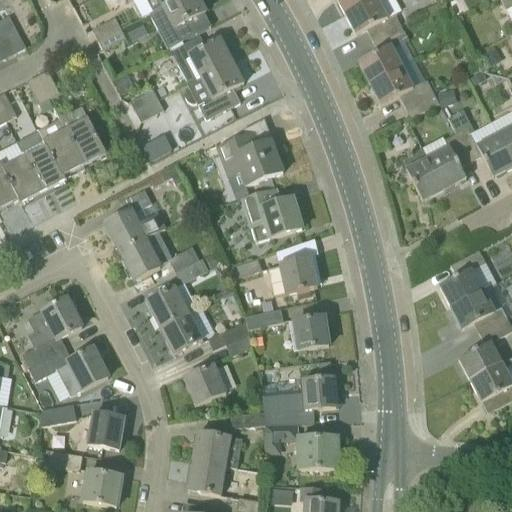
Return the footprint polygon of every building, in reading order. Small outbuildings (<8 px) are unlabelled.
[(156,0),(162,10),(181,0),(144,0),(145,1),(146,0),(156,0)] [(198,37),(191,23),(206,15),(197,0),(181,0),(162,10),(173,32),(181,46),(198,37)] [(335,0),(344,17),(377,0),(376,0),(335,0)] [(372,44),(401,29),(395,18),(388,21),(377,0),(344,17),(356,39),(366,34),(372,44)] [(511,0),(502,0),(500,1),(507,14),(511,10),(511,0)] [(0,11),(0,24),(9,20),(4,10),(0,11)] [(0,28),(15,57),(26,52),(9,20),(0,24),(0,28)] [(97,44),(121,32),(115,21),(92,34),(97,44)] [(0,53),(5,63),(15,57),(0,28),(0,53)] [(370,88),(402,71),(390,48),(407,40),(401,29),(372,44),(378,55),(358,66),(370,88)] [(121,32),(97,44),(103,54),(127,42),(121,32)] [(188,88),(232,65),(220,43),(205,51),(199,40),(171,55),(188,88)] [(232,65),(188,88),(187,88),(189,92),(186,95),(185,99),(186,101),(187,104),(190,106),(192,107),(197,107),(206,124),(239,107),(232,93),(244,87),(232,65)] [(405,111),(434,96),(433,95),(428,85),(427,84),(412,92),(402,71),(370,88),(381,109),(399,100),(405,111)] [(37,80),(49,103),(60,97),(48,74),(37,80)] [(482,75),(470,81),(474,88),(486,82),(482,75)] [(113,83),(121,99),(135,92),(127,76),(113,83)] [(49,103),(37,80),(27,85),(35,100),(32,102),(34,107),(37,105),(43,117),(54,112),(49,103)] [(135,116),(158,104),(153,93),(130,105),(135,116)] [(454,93),(438,97),(441,109),(457,105),(454,93)] [(434,96),(405,111),(411,122),(439,107),(434,96)] [(0,99),(0,115),(5,125),(16,120),(4,97),(0,99)] [(158,104),(135,116),(141,126),(164,114),(158,104)] [(60,122),(85,169),(106,158),(87,122),(81,111),(60,122)] [(511,112),(511,113),(511,114),(511,132),(498,140),(511,165),(511,112)] [(511,171),(511,165),(498,140),(478,150),(459,115),(448,121),(456,137),(471,166),(481,160),(493,182),(511,171)] [(64,180),(85,169),(60,122),(38,133),(46,149),(63,180),(64,180)] [(460,171),(471,166),(456,137),(444,144),(447,149),(428,160),(427,161),(444,194),(466,182),(460,171)] [(263,196),(275,193),(271,181),(283,176),(271,145),(249,153),(244,142),(217,155),(228,183),(240,178),(245,190),(259,185),(263,196)] [(63,180),(46,149),(24,160),(43,196),(66,185),(64,180),(63,180)] [(427,161),(428,160),(423,151),(400,163),(403,179),(407,177),(422,205),(444,194),(427,161)] [(20,208),(43,196),(24,160),(3,171),(3,172),(19,203),(18,203),(20,208)] [(3,172),(3,171),(1,167),(0,167),(0,212),(18,203),(19,203),(3,172)] [(183,184),(176,171),(176,170),(150,183),(154,190),(172,181),(176,188),(183,184)] [(275,193),(263,196),(240,203),(249,233),(251,232),(256,247),(302,233),(292,202),(279,206),(275,193)] [(120,256),(147,242),(146,241),(166,231),(158,217),(139,227),(133,215),(151,206),(144,194),(123,205),(129,215),(105,228),(120,256)] [(147,242),(120,256),(134,284),(162,270),(147,242)] [(175,275),(200,262),(194,250),(168,263),(175,275)] [(450,311),(483,294),(472,273),(485,266),(479,254),(450,269),(457,280),(439,289),(450,311)] [(218,255),(205,261),(211,271),(223,265),(218,255)] [(310,260),(291,265),(278,268),(279,271),(268,273),(273,298),(284,295),(285,299),(317,292),(310,260)] [(200,262),(175,275),(181,288),(207,275),(200,262)] [(232,283),(262,274),(258,262),(228,272),(232,283)] [(159,332),(188,317),(175,291),(145,306),(159,332)] [(479,338),(507,323),(501,311),(494,314),(483,294),(450,311),(462,333),(473,327),(479,338)] [(29,372),(66,353),(60,342),(82,331),(67,302),(28,322),(35,336),(28,340),(35,353),(22,359),(29,372)] [(280,313),(246,321),(249,333),(283,326),(280,313)] [(188,317),(159,332),(173,359),(202,344),(188,317)] [(324,321),(304,324),(292,326),(296,355),(328,350),(324,321)] [(502,367),(502,366),(491,345),(511,334),(511,331),(507,323),(479,338),(485,348),(458,362),(470,384),(502,367)] [(248,339),(245,327),(208,343),(213,355),(226,349),(248,339)] [(248,339),(226,349),(232,361),(251,352),(248,339)] [(29,372),(29,373),(36,385),(58,374),(71,400),(108,381),(93,352),(72,363),(66,353),(29,372)] [(502,367),(470,384),(481,406),(490,401),(496,413),(511,404),(511,361),(502,366),(502,367)] [(0,379),(7,381),(10,369),(0,367),(0,379)] [(215,368),(202,374),(184,381),(196,410),(227,397),(215,368)] [(265,429),(298,430),(298,415),(336,412),(333,383),(321,384),(321,382),(297,384),(299,410),(263,410),(263,416),(265,429)] [(41,430),(76,424),(73,408),(42,414),(41,430)] [(232,431),(265,429),(263,416),(230,419),(232,431)] [(124,422),(92,417),(86,448),(119,454),(124,422)] [(297,445),(298,430),(265,429),(264,457),(281,457),(281,445),(297,445)] [(193,465),(226,471),(226,470),(231,441),(198,436),(193,465)] [(338,441),(318,442),(298,442),(298,474),(338,474),(338,441)] [(82,459),(51,454),(49,470),(80,475),(82,459)] [(221,500),(226,471),(193,465),(188,495),(221,500)] [(122,480),(86,474),(81,505),(116,511),(122,480)] [(322,493),(303,491),(300,491),(299,503),(304,503),(303,511),(337,511),(338,506),(322,505),(322,493)] [(237,511),(259,511),(261,505),(239,501),(237,511)]
